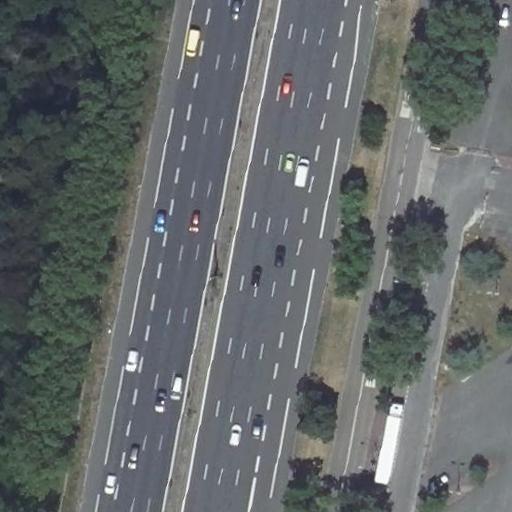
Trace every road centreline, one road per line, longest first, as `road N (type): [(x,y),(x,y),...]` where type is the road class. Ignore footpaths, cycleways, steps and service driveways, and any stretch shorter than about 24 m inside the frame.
road 1 (residential): [(335,511),(434,0)]
road 2 (trunk): [(226,0),(129,511)]
road 3 (trunk): [(218,511),(289,157)]
road 4 (trunk): [(256,511),(289,157)]
road 5 (trunk): [(289,157),(317,0)]
